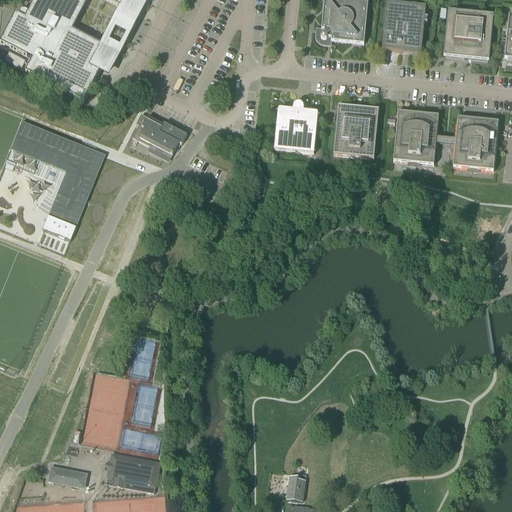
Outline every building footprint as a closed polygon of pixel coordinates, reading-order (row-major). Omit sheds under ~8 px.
[(15,14),(0,42),(0,44),(32,60),(25,73),(84,103),(111,51),(117,54),(127,35),(124,34),(133,15),(136,17),(144,0),(34,0),(28,13),(23,11),(21,11),(19,16),(15,14)] [(327,40),(327,39),(331,40),(331,43),(363,46),(368,2),(343,0),(323,0),(321,31),(324,31),(324,35),(323,35),(322,35),(322,36),(321,36),(321,37),(320,37),(320,38),(320,39),(320,40),(321,41),(322,42),(323,42),(324,42),(325,42),(326,42),(326,41),(327,41),(327,40)] [(381,52),(413,55),(421,56),(425,8),(386,4),(381,52)] [(468,60),(472,60),(472,64),(487,65),(492,18),(464,15),(464,12),(448,10),(444,57),(463,59),(463,60),(464,61),(465,61),(465,62),(466,62),(467,62),(467,61),(468,61),(468,60)] [(25,62),(8,54),(4,62),(21,71),(25,62)] [(274,152),(313,156),(318,114),(304,113),(304,110),(304,108),(303,107),(302,106),(301,105),(300,104),(298,104),(297,104),(295,105),(294,106),(293,107),(292,109),(292,112),(278,110),(274,152)] [(374,161),(378,112),(363,110),(363,114),(360,114),(361,110),(356,110),(355,113),(353,113),(353,110),(338,108),(333,157),(374,161)] [(433,167),(435,146),(438,118),(430,117),(429,121),(419,120),(420,116),(416,116),(416,119),(405,118),(406,115),(398,114),(393,163),(408,165),(408,161),(418,162),(418,166),(433,167)] [(163,128),(141,116),(135,126),(139,128),(137,131),(123,124),(119,133),(150,149),(151,147),(157,150),(172,158),(179,146),(181,147),(187,137),(167,127),(164,125),(163,128)] [(457,120),(455,147),(452,169),(468,171),(468,167),(478,168),(477,172),(493,173),(498,124),(490,123),(489,127),(479,126),(479,122),(476,122),(475,125),(465,124),(465,121),(457,120)] [(66,174),(42,232),(70,244),(106,157),(22,123),(10,152),(66,174)] [(183,169),(176,186),(186,191),(193,173),(183,169)] [(349,394),(348,394),(357,413),(357,414),(356,414),(356,415),(355,416),(354,417),(353,418),(352,419),(351,420),(351,421),(352,420),(354,419),(356,418),(357,417),(358,415),(360,413),(361,412),(363,410),(372,406),(367,396),(356,402),(354,398),(349,394)] [(412,430),(403,433),(403,434),(406,434),(411,434),(412,434),(412,444),(403,444),(403,445),(412,448),(423,448),(423,447),(423,446),(424,445),(424,444),(424,443),(423,443),(423,442),(423,441),(424,441),(424,440),(424,439),(424,438),(423,438),(423,437),(423,436),(424,435),(424,434),(424,433),(423,432),(424,432),(424,431),(412,430)] [(159,467),(112,457),(107,481),(154,491),(159,467)] [(294,479),(288,478),(285,502),(301,504),(306,465),(296,464),(294,479)] [(78,490),(79,483),(81,475),(51,470),(48,484),(78,490)]
